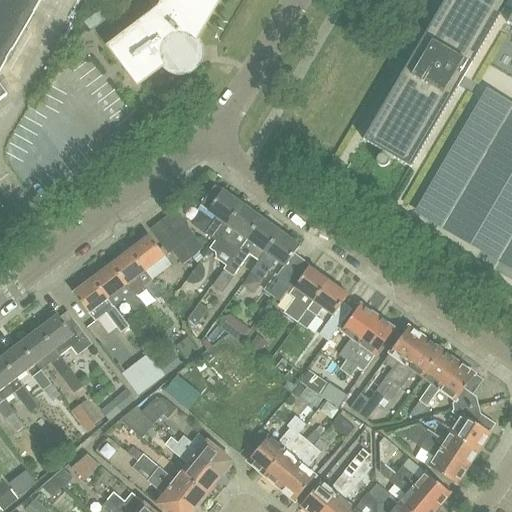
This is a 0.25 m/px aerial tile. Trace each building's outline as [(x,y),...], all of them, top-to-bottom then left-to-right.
[(0,0),(0,99),(7,94),(0,84),(0,70),(41,0),(0,0)] [(220,0),(161,0),(157,8),(107,45),(137,86),(165,65),(167,67),(170,70),(181,62),(182,63),(184,64),(185,64),(187,63),(188,63),(189,61),(190,59),(189,58),(189,56),(199,48),(198,44),(196,41),(220,0)] [(511,0),(444,0),(363,140),(383,152),(382,154),(381,154),(380,154),(379,155),(378,155),(377,156),(377,157),(376,158),(376,159),(376,160),(376,162),(376,163),(377,164),(377,165),(378,166),(379,166),(380,167),(381,167),(382,167),(384,167),(385,167),(386,166),(387,166),(388,165),(388,164),(389,163),(389,162),(389,160),(389,159),(389,158),(390,156),(411,168),(458,86),(455,84),(460,75),(464,77),(503,9),(505,6),(511,10),(511,15),(507,24),(511,26),(511,0)] [(84,22),(89,29),(106,16),(101,9),(84,22)] [(511,96),(487,82),(413,207),(511,264),(511,96)] [(216,242),(243,205),(215,185),(201,205),(217,217),(205,234),(216,242)] [(261,219),(243,205),(216,242),(213,247),(218,251),(216,254),(216,258),(227,266),(261,219)] [(281,233),(261,219),(227,266),(224,270),(233,276),(241,266),(250,254),(259,261),(281,233)] [(175,236),(193,258),(204,248),(187,227),(175,236)] [(271,268),(277,260),(286,267),(300,247),(281,233),(259,261),(251,273),(259,279),(268,266),(271,268)] [(172,266),(165,256),(149,236),(131,250),(153,280),(172,266)] [(172,251),(184,266),(193,258),(175,236),(162,246),(168,254),(172,251)] [(162,292),(153,280),(131,250),(112,264),(134,295),(144,288),(153,299),(162,292)] [(199,253),(193,259),(197,263),(203,258),(199,253)] [(92,279),(109,301),(113,306),(114,308),(115,307),(124,300),(134,313),(143,306),(134,295),(112,264),(92,279)] [(299,323),(299,322),(314,302),(329,282),(309,268),(299,283),(283,271),(277,278),(285,284),(274,299),(279,302),(287,293),(295,299),(285,314),(299,323)] [(285,284),(277,278),(274,276),(263,290),(274,299),(285,284)] [(124,319),(115,307),(114,308),(113,306),(109,301),(92,279),(72,294),(88,314),(95,323),(104,316),(106,314),(115,326),(121,333),(130,327),(124,319)] [(314,302),(299,322),(307,328),(321,309),(333,317),(342,303),(348,295),(329,282),(314,302)] [(189,327),(192,331),(208,309),(199,303),(187,320),(189,327)] [(338,356),(345,361),(377,317),(360,306),(341,332),(351,339),(338,356)] [(38,330),(58,356),(71,347),(77,354),(92,343),(69,313),(60,320),(57,316),(38,330)] [(377,317),(345,361),(341,368),(348,373),(353,367),(362,373),(393,330),(377,317)] [(239,322),(229,335),(241,343),(250,330),(239,322)] [(368,421),(383,400),(394,384),(425,340),(407,328),(390,354),(384,362),(393,369),(387,379),(371,401),(361,394),(350,409),(368,421)] [(20,345),(34,364),(40,371),(49,364),(59,378),(61,376),(73,393),(81,387),(58,356),(38,330),(20,345)] [(261,330),(248,348),(258,355),(271,337),(261,330)] [(198,350),(188,337),(174,348),(185,360),(198,350)] [(441,352),(425,340),(394,384),(383,400),(390,405),(413,371),(422,377),(441,352)] [(16,378),(34,364),(20,345),(1,358),(16,378)] [(439,389),(457,364),(441,352),(422,377),(432,384),(411,416),(415,415),(421,414),(422,413),(427,407),(439,389)] [(157,365),(165,376),(181,364),(173,353),(157,365)] [(147,356),(133,367),(150,389),(164,378),(147,356)] [(39,409),(16,378),(1,358),(0,359),(0,396),(5,403),(16,396),(31,415),(39,409)] [(273,369),(294,386),(303,376),(282,359),(273,369)] [(474,398),(473,396),(464,390),(474,375),(457,364),(439,389),(447,395),(455,401),(452,405),(453,410),(477,407),(474,398)] [(33,380),(43,393),(44,392),(51,386),(42,373),(33,380)] [(288,382),(283,388),(291,394),(295,388),(288,382)] [(320,396),(339,408),(348,394),(329,382),(320,396)] [(299,385),(298,386),(291,394),(298,399),(300,396),(316,408),(323,398),(307,387),(305,389),(299,385)] [(51,386),(44,392),(53,405),(61,399),(51,386)] [(101,412),(109,422),(135,400),(126,390),(101,412)] [(143,412),(156,425),(164,417),(166,420),(176,410),(164,398),(155,399),(143,412)] [(71,411),(89,438),(105,427),(86,400),(71,411)] [(0,417),(3,421),(6,419),(13,414),(5,403),(0,407),(0,417)] [(480,414),(477,407),(453,410),(443,426),(452,431),(451,432),(479,450),(495,424),(480,414)] [(121,419),(141,438),(151,426),(132,410),(121,419)] [(25,429),(13,414),(6,419),(17,434),(25,429)] [(339,415),(331,426),(346,438),(354,427),(339,415)] [(248,462),(264,475),(284,450),(305,425),(294,416),(286,426),(290,429),(277,445),(268,437),(248,462)] [(479,450),(451,432),(445,443),(418,425),(408,428),(423,437),(468,467),(479,450)] [(468,467),(423,437),(408,428),(396,431),(435,458),(429,467),(456,485),(468,467)] [(279,487),(319,439),(323,435),(316,429),(293,457),(284,450),(264,475),(279,487)] [(185,437),(179,445),(220,479),(225,474),(228,473),(232,468),(232,465),(234,463),(199,434),(191,443),(185,437)] [(220,479),(179,445),(171,438),(166,444),(190,465),(183,473),(208,494),(209,492),(212,492),(217,487),(216,484),(220,479)] [(379,443),(380,461),(385,465),(398,449),(384,438),(379,443)] [(319,439),(279,487),(295,501),(315,476),(306,469),(325,446),(324,444),(319,439)] [(82,477),(97,464),(87,455),(71,467),(82,477)] [(144,456),(139,462),(154,474),(195,509),(198,505),(202,505),(206,500),(205,497),(208,494),(183,473),(176,482),(144,456)] [(301,506),(308,511),(321,511),(361,466),(354,460),(331,489),(322,482),(301,506)] [(321,511),(348,511),(352,508),(344,501),(358,484),(368,472),(371,469),(368,467),(369,465),(365,461),(361,466),(321,511)] [(396,475),(385,465),(380,461),(380,474),(406,495),(400,502),(410,511),(435,511),(437,510),(396,475)] [(192,511),(195,509),(154,474),(139,462),(133,469),(164,495),(156,505),(164,511),(192,511)] [(437,510),(450,494),(424,473),(418,480),(403,467),(396,475),(437,510)] [(53,477),(62,487),(64,489),(73,478),(62,469),(53,477)] [(53,498),(62,487),(53,477),(41,487),(53,498)] [(377,505),(385,504),(392,497),(377,483),(376,483),(368,493),(377,500),(377,505)] [(10,489),(0,497),(0,508),(3,511),(18,498),(10,489)] [(107,501),(114,507),(120,511),(153,511),(131,493),(124,502),(114,493),(107,501)] [(352,508),(348,511),(377,511),(377,505),(377,500),(368,493),(354,509),(352,508)] [(24,511),(25,511),(49,511),(34,499),(24,511)] [(120,511),(114,507),(107,501),(101,508),(106,511),(120,511)] [(410,511),(400,502),(395,508),(392,511),(385,511),(385,504),(377,505),(377,511),(410,511)]
